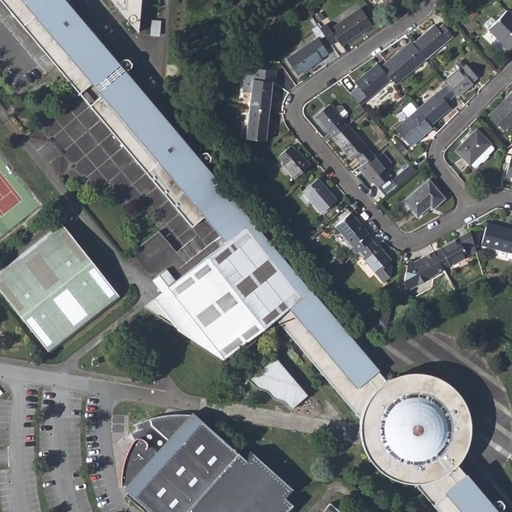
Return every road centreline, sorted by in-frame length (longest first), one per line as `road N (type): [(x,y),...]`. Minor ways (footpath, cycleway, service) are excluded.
road 1 (residential): [(471,210),(414,242),(390,237),(291,107),(422,11),(426,0)]
road 2 (residential): [(511,68),(435,154),(471,210)]
